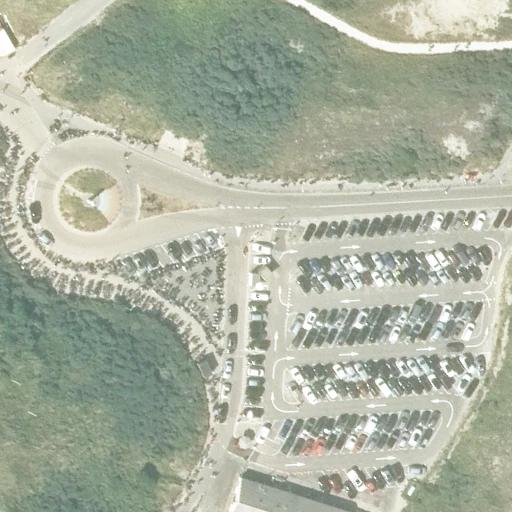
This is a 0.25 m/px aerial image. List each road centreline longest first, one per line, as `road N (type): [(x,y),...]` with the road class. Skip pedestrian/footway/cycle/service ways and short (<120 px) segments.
road 1 (tertiary): [(511,196),(281,211)]
road 2 (tertiary): [(100,246),(281,211)]
road 3 (tertiary): [(281,211),(111,162)]
road 4 (tertiary): [(111,162),(85,157),(60,167),(44,203),(62,238),(100,246)]
